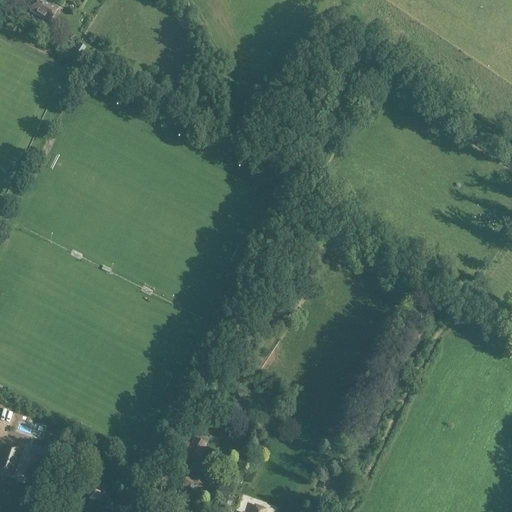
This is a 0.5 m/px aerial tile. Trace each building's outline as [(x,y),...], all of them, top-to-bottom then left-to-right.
[(50,24),(58,9),(41,0),(37,0),(30,13),(50,24)] [(80,58),(86,49),(79,44),(74,53),(80,58)] [(246,394),(236,388),(230,398),(240,404),(246,394)] [(207,445),(194,439),(185,456),(199,463),(207,445)] [(21,453),(4,447),(0,458),(0,471),(13,476),(21,453)] [(90,466),(93,456),(65,447),(62,457),(90,466)] [(131,479),(141,483),(146,467),(137,464),(137,463),(127,460),(124,469),(133,472),(131,479)] [(22,476),(42,482),(46,467),(31,462),(30,466),(25,464),(22,476)] [(200,497),(207,481),(190,474),(183,489),(200,497)] [(89,493),(90,494),(88,500),(103,505),(107,491),(91,486),(89,493)] [(246,511),(250,511),(253,505),(245,502),(242,510),(246,511)]
